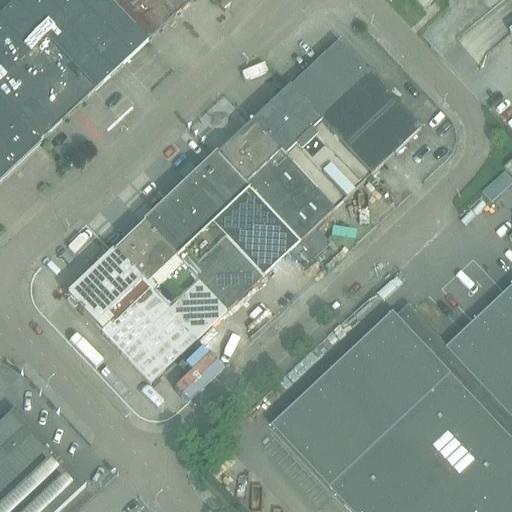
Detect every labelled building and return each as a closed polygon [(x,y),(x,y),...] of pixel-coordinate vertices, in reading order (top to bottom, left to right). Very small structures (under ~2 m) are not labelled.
[(105,0),(18,0),(0,17),(0,97),(42,142),(147,43),(105,0)] [(150,0),(105,0),(147,43),(176,16),(165,5),(152,18),(142,8),(150,0)] [(192,0),(150,0),(142,8),(152,18),(165,5),(176,16),(192,0)] [(411,0),(423,12),(424,11),(423,11),(434,1),(434,2),(435,1),(434,0),(411,0)] [(338,45),(288,91),(370,179),(420,132),(338,45)] [(288,91),(251,127),(333,214),(370,179),(288,91)] [(0,181),(42,142),(0,97),(0,181)] [(251,127),(216,159),(298,247),(333,214),(251,127)] [(216,159),(143,228),(226,315),(298,247),(216,159)] [(143,228),(113,256),(195,344),(226,315),(143,228)] [(273,432),(348,511),(511,511),(511,239),(510,242),(511,244),(511,291),(448,352),(409,310),(397,321),(394,318),(273,432)] [(195,344),(113,256),(67,300),(78,313),(77,314),(81,318),(82,317),(149,387),(195,344)] [(0,425),(0,511),(60,511),(85,489),(14,413),(0,425)]
